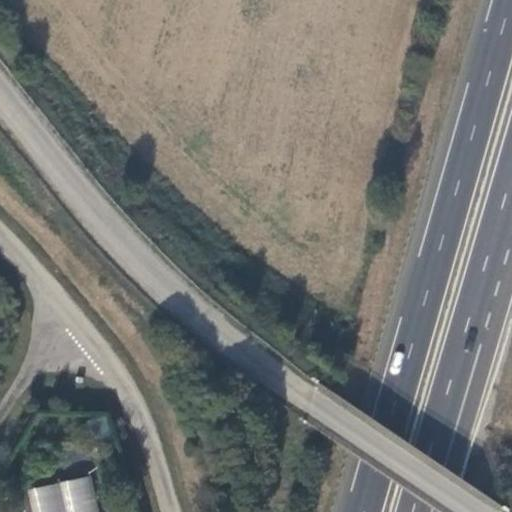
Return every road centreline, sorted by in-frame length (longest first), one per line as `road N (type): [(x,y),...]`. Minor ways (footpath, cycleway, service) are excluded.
road 1 (trunk): [(510,0),(363,511)]
road 2 (tertiary): [(283,384),(155,281),(77,199),(0,98)]
road 3 (trunk): [(415,511),(511,175)]
road 4 (tertiary): [(283,384),(473,511)]
road 5 (unclassified): [(170,511),(125,384),(75,316)]
road 6 (unclassified): [(75,316),(0,414)]
